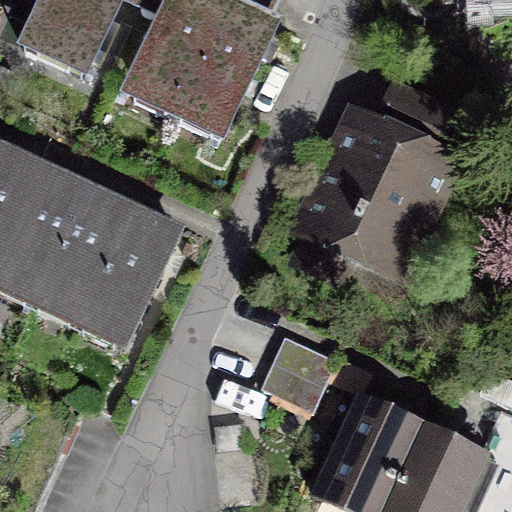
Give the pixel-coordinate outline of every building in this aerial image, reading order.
[(43,0),(18,56),(87,87),(122,10),(162,28),(174,0),(43,0)] [(175,119),(230,0),(174,0),(162,28),(129,97),(175,119)] [(271,0),(230,0),(175,119),(235,147),(290,29),(280,25),(288,8),(271,0)] [(382,125),(353,111),(288,246),(300,252),(286,280),(343,307),(358,276),(407,300),(468,173),(441,160),(459,123),(397,94),(382,125)] [(0,252),(43,168),(0,146),(0,252)] [(43,168),(0,252),(0,274),(39,294),(91,193),(43,168)] [(80,315),(132,213),(91,193),(39,294),(80,315)] [(132,213),(80,315),(129,339),(180,238),(132,213)] [(282,342),(273,365),(327,386),(359,399),(368,376),(282,342)] [(315,415),(327,386),(273,365),(262,394),(315,415)] [(511,373),(492,365),(480,392),(511,406),(511,373)] [(398,511),(430,439),(362,408),(311,511),(398,511)] [(482,511),(501,468),(430,439),(398,511),(482,511)]
